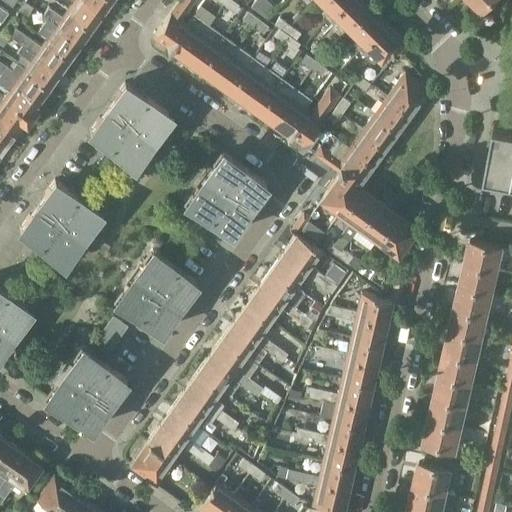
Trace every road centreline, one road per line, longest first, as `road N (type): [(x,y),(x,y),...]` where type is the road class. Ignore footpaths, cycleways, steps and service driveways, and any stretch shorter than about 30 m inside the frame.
road 1 (residential): [(97,464),(296,178),(125,48)]
road 2 (residential): [(372,511),(462,110),(442,37),(405,0)]
road 3 (residential): [(0,223),(125,48)]
road 4 (residential): [(97,464),(0,393)]
